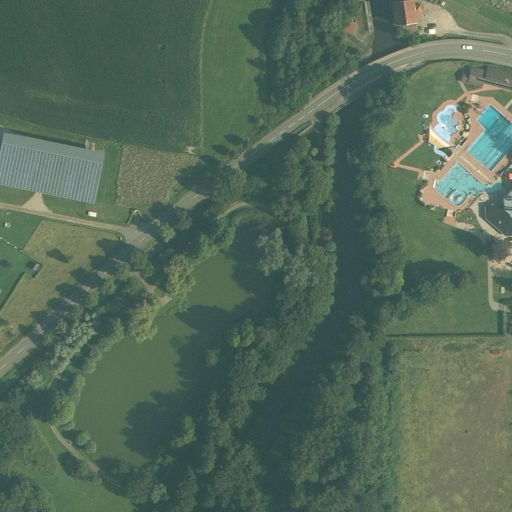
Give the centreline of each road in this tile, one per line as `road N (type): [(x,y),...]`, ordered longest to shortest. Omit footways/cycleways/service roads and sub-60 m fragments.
road 1 (tertiary): [(511,56),(468,49),(411,54),(339,89),(145,237),(0,368)]
road 2 (track): [(207,511),(204,468),(313,307),(320,140),(307,92),(353,47),(360,6)]
road 3 (track): [(0,205),(145,237)]
